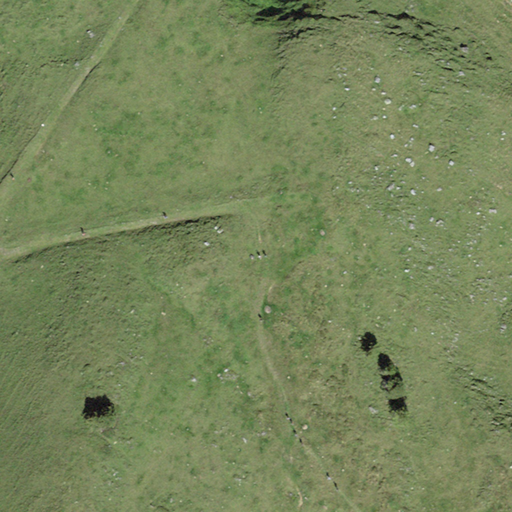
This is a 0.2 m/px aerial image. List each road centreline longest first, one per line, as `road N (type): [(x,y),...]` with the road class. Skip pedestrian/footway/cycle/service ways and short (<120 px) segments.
road 1 (track): [(0,203),(79,75),(137,0)]
road 2 (track): [(241,211),(71,235),(0,254)]
